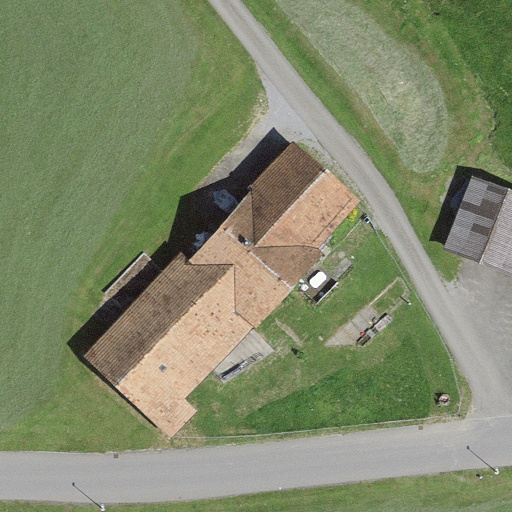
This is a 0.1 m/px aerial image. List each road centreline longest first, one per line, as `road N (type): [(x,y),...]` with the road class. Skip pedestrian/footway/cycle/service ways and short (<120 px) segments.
road 1 (track): [(511,437),(385,218),(238,0)]
road 2 (unclassified): [(511,440),(0,479)]
